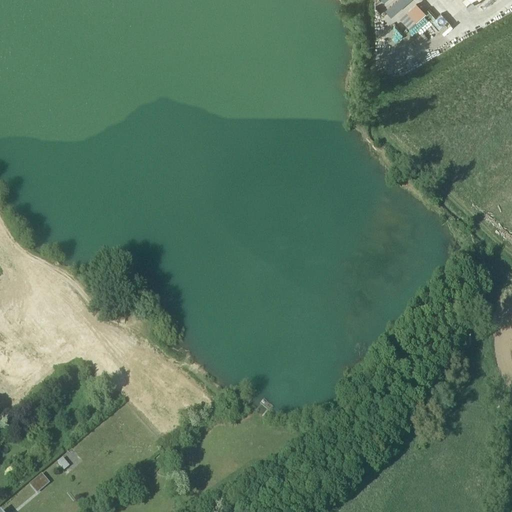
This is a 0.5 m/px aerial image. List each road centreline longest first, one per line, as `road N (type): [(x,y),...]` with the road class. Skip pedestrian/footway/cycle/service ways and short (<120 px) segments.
road 1 (track): [(221,394),(132,327),(111,321),(75,283),(29,259),(0,216)]
road 2 (track): [(511,259),(420,183),(382,138),(380,113)]
